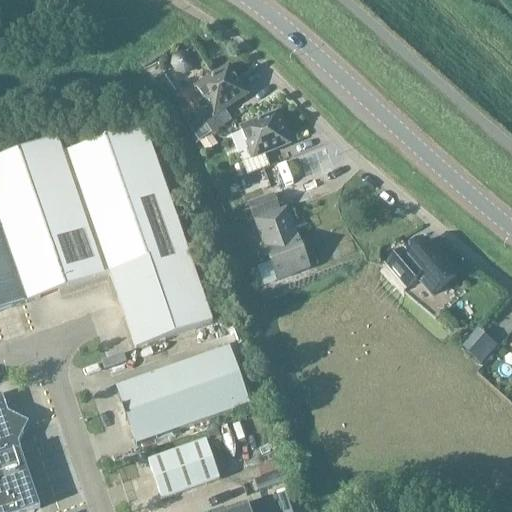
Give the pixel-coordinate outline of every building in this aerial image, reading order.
[(224,109),(246,95),(228,67),(195,88),(213,116),(203,122),(211,134),(231,121),(224,109)] [(264,155),(288,145),(276,114),(240,128),(252,159),(241,163),(246,176),(269,168),(264,155)] [(190,116),(188,128),(189,128),(199,144),(211,136),(203,125),(203,122),(203,120),(190,116)] [(67,153),(109,275),(135,350),(212,323),(143,126),(67,153)] [(0,222),(28,303),(109,275),(67,153),(62,154),(57,138),(0,158),(0,222)] [(248,205),(254,221),(277,281),(308,269),(301,249),(298,250),(284,211),(286,210),(286,209),(278,212),(272,196),(248,205)] [(0,312),(28,303),(0,222),(0,312)] [(401,252),(385,266),(405,290),(417,280),(431,297),(455,276),(426,241),(406,258),(401,252)] [(224,315),(210,319),(215,333),(228,329),(224,315)] [(496,345),(484,335),(471,350),(482,361),(496,345)] [(229,350),(116,390),(136,447),(249,407),(229,350)] [(1,397),(0,396),(0,511),(34,511),(40,510),(20,453),(18,443),(28,424),(7,414),(1,397)] [(219,424),(205,430),(210,443),(224,437),(219,424)] [(147,461),(148,463),(161,500),(218,480),(205,441),(147,461)] [(255,474),(276,468),(274,460),(253,466),(255,474)]
